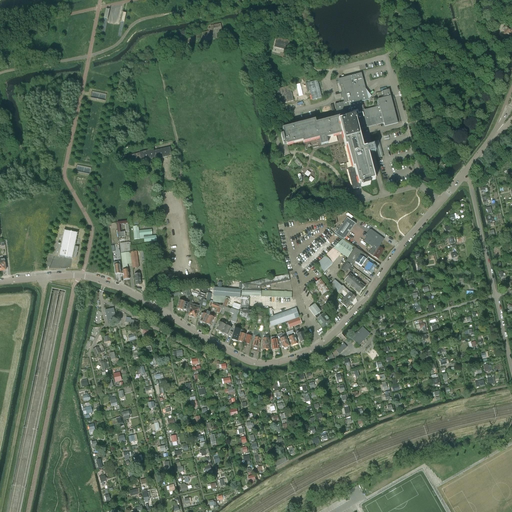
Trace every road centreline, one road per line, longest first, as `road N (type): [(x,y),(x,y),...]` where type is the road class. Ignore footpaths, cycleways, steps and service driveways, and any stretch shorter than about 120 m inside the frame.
road 1 (residential): [(0,282),(84,276),(247,361),(276,362),(310,351),(335,331),(461,175)]
road 2 (track): [(45,278),(0,510)]
road 3 (unclassified): [(511,373),(469,181),(461,175)]
